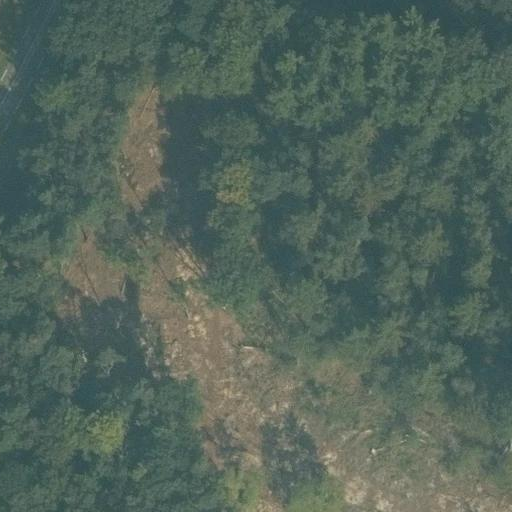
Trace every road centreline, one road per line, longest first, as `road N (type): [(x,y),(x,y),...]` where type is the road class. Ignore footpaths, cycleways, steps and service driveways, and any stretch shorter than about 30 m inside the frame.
road 1 (track): [(221,511),(225,0)]
road 2 (primary): [(0,109),(56,0)]
